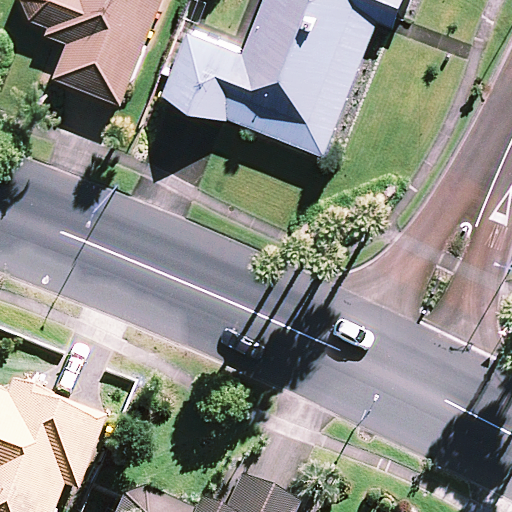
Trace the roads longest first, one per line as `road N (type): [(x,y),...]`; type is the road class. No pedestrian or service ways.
road 1 (tertiary): [(404,379),(0,211)]
road 2 (residential): [(511,143),(404,379)]
road 3 (tertiary): [(511,436),(404,379)]
